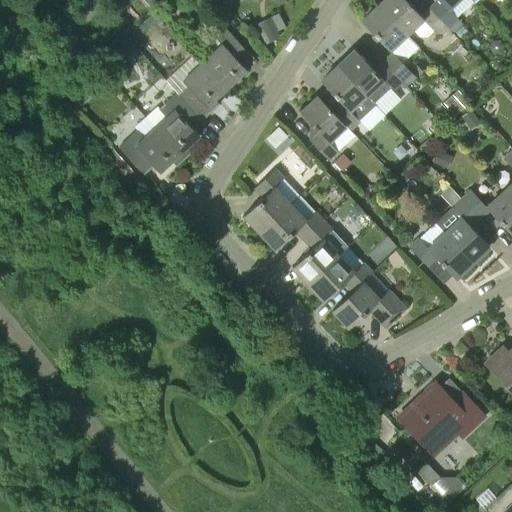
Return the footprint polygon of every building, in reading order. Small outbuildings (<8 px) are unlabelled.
[(404,0),(384,0),(378,6),(407,36),(413,31),(420,37),(428,37),(434,32),(439,37),(449,29),(428,7),(419,16),(404,0)] [(436,0),(429,7),(428,7),(449,29),(453,34),(453,33),(462,25),(455,18),(449,11),(460,0),(436,0)] [(378,6),(362,22),(390,52),(407,36),(378,6)] [(270,17),(260,22),(270,42),(281,37),(278,31),(270,17)] [(221,44),(200,63),(225,89),(247,69),(244,66),(239,61),(248,53),(224,26),(213,36),(221,44)] [(116,50),(107,58),(118,69),(126,61),(116,50)] [(355,50),(339,65),(367,96),(374,103),(390,88),(393,92),(403,83),(382,61),(373,70),(355,50)] [(391,53),(382,61),(403,83),(407,86),(415,79),(412,75),(401,63),(391,53)] [(187,85),(177,94),(201,120),(211,110),(207,106),(214,100),(225,89),(200,63),(182,79),(187,85)] [(339,65),(321,82),(327,88),(339,101),(330,110),(346,127),(350,132),(360,123),(358,122),(360,120),(376,105),(374,103),(367,96),(339,65)] [(80,87),(72,96),(81,104),(89,96),(80,87)] [(166,116),(154,126),(178,153),(186,146),(187,147),(200,135),(193,127),(201,120),(177,94),(176,93),(159,108),(166,116)] [(318,97),(300,113),(309,122),(318,132),(309,140),(329,162),(329,161),(338,153),(337,153),(354,136),(350,132),(346,127),(330,110),(318,97)] [(472,110),(462,116),(468,126),(478,120),(472,110)] [(137,129),(117,147),(142,173),(152,164),(159,173),(172,161),(171,160),(178,153),(154,126),(143,136),(137,129)] [(279,127),(266,138),(274,147),(287,136),(279,127)] [(511,168),(511,181),(502,191),(511,201),(511,149),(511,150),(503,158),(511,168)] [(437,150),(432,162),(443,167),(448,155),(437,150)] [(343,152),(333,161),(342,171),(351,162),(343,152)] [(263,196),(243,215),(259,232),(289,204),(274,187),(283,178),(284,177),(275,168),(255,187),(263,196)] [(405,168),(397,177),(403,183),(412,175),(405,168)] [(393,183),(388,188),(394,195),(399,189),(393,183)] [(469,190),(460,198),(481,220),(489,211),(511,235),(511,201),(502,191),(485,207),(469,190)] [(289,204),(259,232),(275,249),(294,232),(302,240),(323,221),(322,219),(316,213),(315,212),(299,195),(289,204)] [(460,198),(435,222),(444,232),(473,262),(489,247),(472,228),(481,220),(460,198)] [(327,217),(340,232),(350,223),(338,208),(327,217)] [(311,249),(292,267),(308,284),(338,256),(322,239),(332,230),(323,221),(302,240),(311,249)] [(418,238),(408,247),(428,268),(437,259),(452,275),(455,278),(473,262),(444,232),(427,248),(418,238)] [(338,256),(308,284),(323,301),(342,283),(351,292),(363,281),(371,273),(372,272),(363,263),(354,272),(338,256)] [(351,292),(332,310),(349,328),(360,317),(368,309),(377,319),(385,327),(405,309),(397,300),(388,291),(379,299),(363,281),(351,292)] [(499,350),(484,363),(511,393),(511,349),(505,356),(499,350)] [(435,382),(397,417),(434,458),(458,436),(462,440),(487,417),(461,390),(451,399),(435,382)] [(425,462),(416,471),(446,502),(464,485),(456,477),(440,477),(425,462)] [(471,465),(471,470),(475,474),(480,474),(483,471),(483,466),(480,462),(475,462),(471,465)] [(511,511),(511,481),(496,497),(483,509),(485,511),(511,511)]
